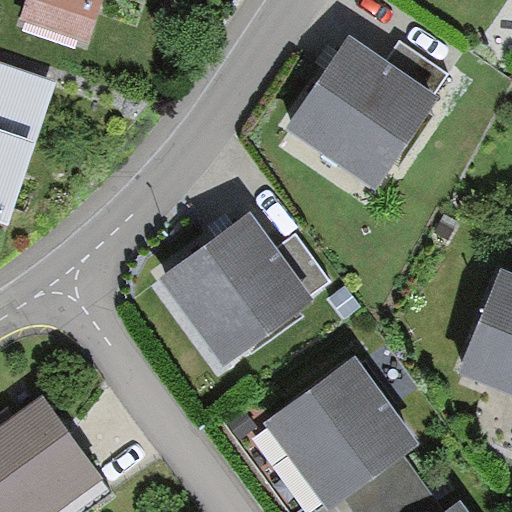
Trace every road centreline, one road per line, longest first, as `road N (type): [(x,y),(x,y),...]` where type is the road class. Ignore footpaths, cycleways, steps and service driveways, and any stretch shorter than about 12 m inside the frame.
road 1 (residential): [(290,0),(226,106),(152,200),(65,277)]
road 2 (residential): [(65,277),(236,511)]
